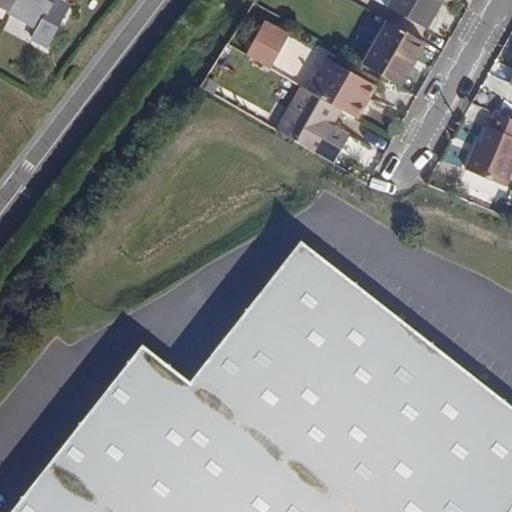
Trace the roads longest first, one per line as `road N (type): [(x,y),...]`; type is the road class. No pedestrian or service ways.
road 1 (residential): [(0,220),(171,0)]
road 2 (residential): [(401,165),(496,0)]
